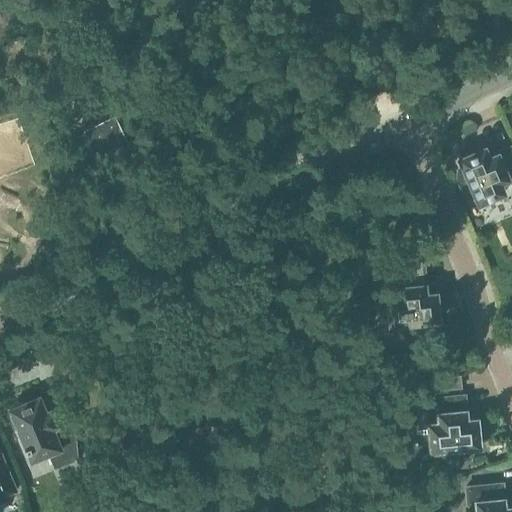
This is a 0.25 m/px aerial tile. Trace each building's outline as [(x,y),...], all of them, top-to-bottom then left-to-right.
[(99,163),(132,147),(115,113),(99,121),(82,129),(89,143),(99,163)] [(483,146),(471,152),(461,156),(458,157),(459,159),(460,159),(463,167),(459,169),(458,172),(458,176),(459,180),(460,183),(462,186),(464,189),(467,192),(470,194),(474,192),(478,200),(477,201),(478,203),(481,202),(503,192),(505,191),(504,189),(500,181),(508,178),(508,179),(510,178),(509,178),(511,176),(511,149),(510,146),(509,146),(509,147),(498,151),(496,152),(497,152),(489,156),(486,148),(486,147),(485,145),(483,146)] [(436,292),(425,294),(422,254),(395,256),(396,272),(399,296),(388,297),(391,324),(401,323),(402,328),(406,330),(411,331),(417,331),(424,329),(429,325),(429,320),(439,319),(436,292)] [(460,388),(459,377),(446,382),(446,389),(460,388)] [(27,400),(9,407),(31,460),(48,453),(54,470),(79,460),(77,449),(75,424),(73,419),(59,424),(53,410),(47,412),(40,394),(36,396),(36,395),(26,398),(27,400)] [(441,449),(442,453),(445,455),(449,456),(450,457),(454,457),(458,457),(460,456),(463,455),(467,453),(468,452),(470,450),(469,446),(478,445),(478,446),(480,446),(480,443),(477,419),(478,419),(478,416),(475,416),(475,417),(467,418),(465,395),(410,400),(413,424),(427,423),(430,451),(433,450),(441,449)] [(0,484),(11,480),(0,452),(0,484)] [(511,511),(511,505),(505,506),(503,485),(503,482),(466,486),(468,502),(470,502),(470,509),(468,510),(468,509),(466,509),(466,511),(511,511)]
